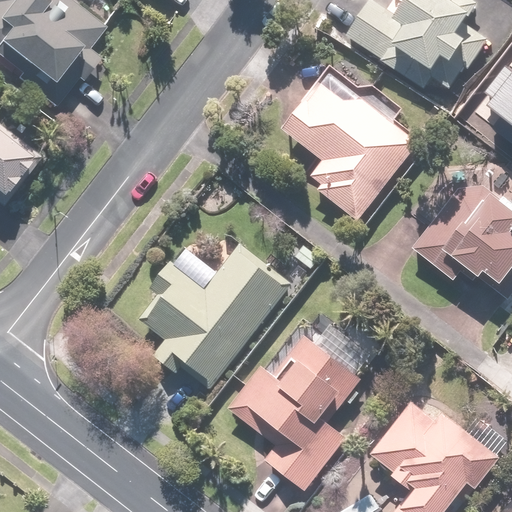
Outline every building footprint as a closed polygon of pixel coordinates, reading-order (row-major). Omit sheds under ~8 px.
[(16,83),(54,112),(77,82),(81,85),(99,62),(87,54),(104,32),(101,29),(102,28),(76,8),(75,9),(62,0),(50,0),(43,9),(31,0),(0,0),(0,63),(20,78),(16,83)] [(371,0),(343,40),(421,93),(430,81),(448,93),(484,39),(464,26),(478,6),(469,0),(395,0),(394,3),(390,1),(384,9),(371,0)] [(489,118),(511,135),(511,70),(511,72),(503,65),(484,91),(494,98),(488,106),(495,111),(489,118)] [(357,227),(420,140),(394,123),(404,109),(370,87),(350,89),(324,70),(279,131),(322,163),(309,181),(320,189),(315,196),(357,227)] [(0,210),(1,211),(39,161),(0,131),(0,210)] [(429,225),(410,250),(452,282),(457,276),(472,287),(476,282),(508,306),(511,299),(511,203),(469,171),(448,199),(437,191),(417,217),(429,225)] [(211,390),(290,286),(238,245),(214,276),(183,253),(173,266),(168,262),(145,293),(157,302),(140,324),(162,341),(150,357),(173,375),(180,367),(211,390)] [(377,354),(330,320),(320,334),(300,320),(264,369),(257,364),(222,412),(274,449),(264,463),(308,494),(348,437),(324,420),(340,398),(348,403),(364,381),(359,378),(377,354)] [(473,495),(499,461),(438,414),(432,421),(411,405),(370,457),(391,474),(388,478),(405,491),(388,511),(446,511),(465,488),(473,495)]
